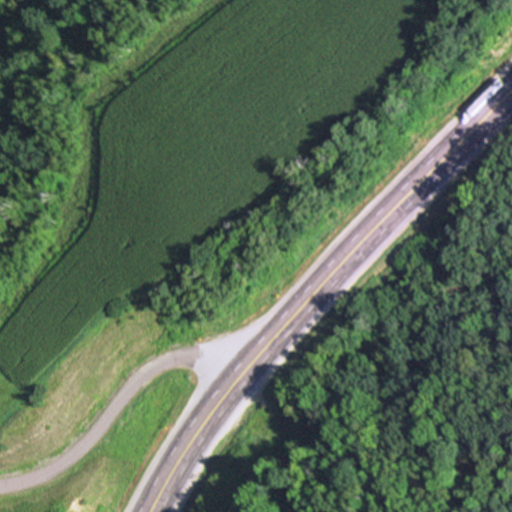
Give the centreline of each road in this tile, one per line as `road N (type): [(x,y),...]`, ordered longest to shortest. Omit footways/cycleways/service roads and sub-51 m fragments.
road 1 (primary): [(139,511),(241,372),(511,88)]
road 2 (residential): [(0,484),(65,456),(135,373),(188,356),(241,372)]
road 3 (track): [(241,372),(325,467),(335,494),(322,511)]
